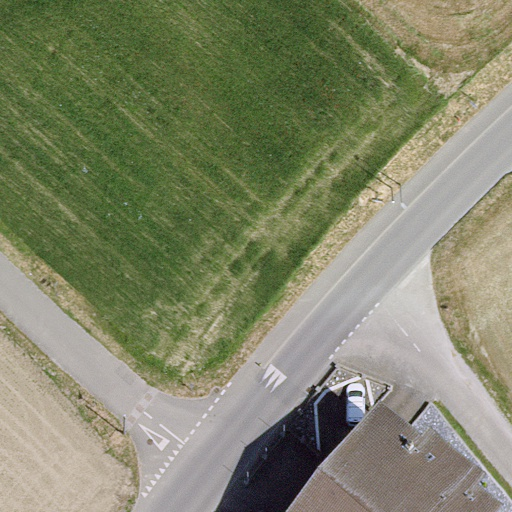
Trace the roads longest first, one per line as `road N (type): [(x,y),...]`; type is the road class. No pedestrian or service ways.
road 1 (unclassified): [(202,463),(0,269)]
road 2 (tertiary): [(202,463),(361,281)]
road 3 (unclassified): [(361,281),(511,460)]
road 4 (tertiary): [(361,281),(511,124)]
